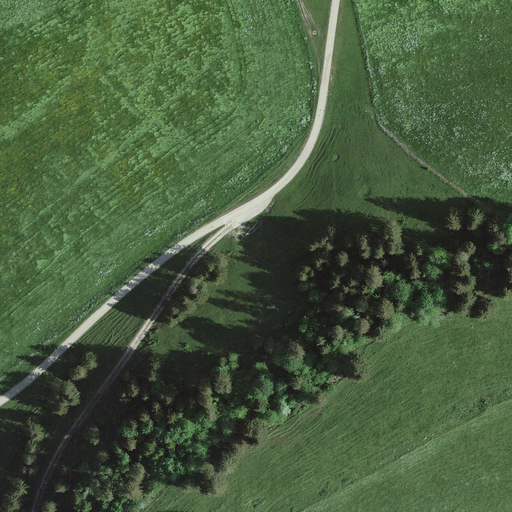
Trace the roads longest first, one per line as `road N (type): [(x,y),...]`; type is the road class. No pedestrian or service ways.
road 1 (unclassified): [(0,401),(187,240),(286,179),(317,126),(335,0)]
road 2 (unknown): [(37,511),(73,427),(181,278),(251,206)]
